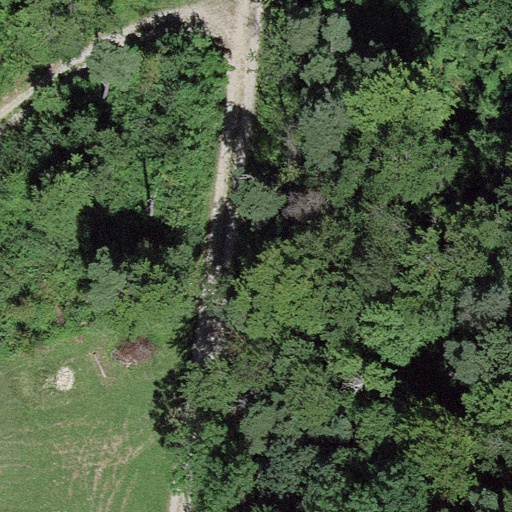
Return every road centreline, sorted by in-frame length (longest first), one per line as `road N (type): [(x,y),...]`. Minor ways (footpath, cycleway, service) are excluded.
road 1 (track): [(258,0),(197,511)]
road 2 (track): [(0,157),(97,98),(254,23)]
